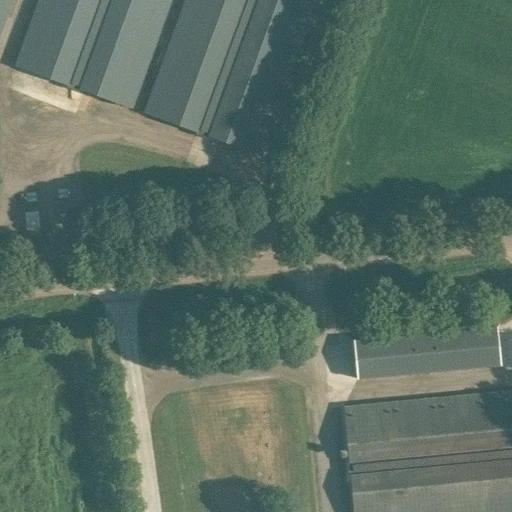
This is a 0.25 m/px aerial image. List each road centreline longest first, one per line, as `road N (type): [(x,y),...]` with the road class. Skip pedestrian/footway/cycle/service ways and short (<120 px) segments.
road 1 (tertiary): [(0,291),(511,238)]
road 2 (unknown): [(108,279),(129,511)]
